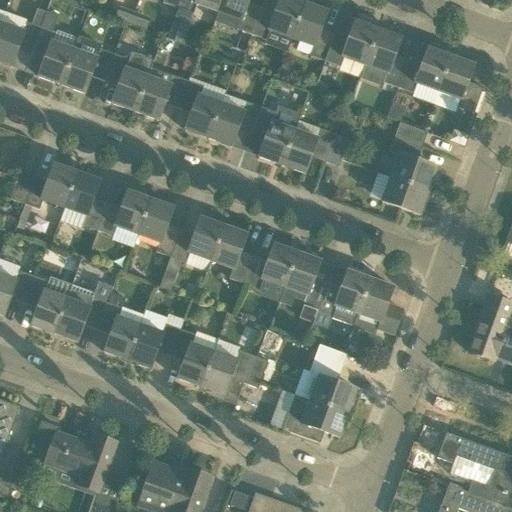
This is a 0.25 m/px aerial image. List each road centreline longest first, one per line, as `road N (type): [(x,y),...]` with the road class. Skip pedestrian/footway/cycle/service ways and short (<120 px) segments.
road 1 (residential): [(443,273),(0,107)]
road 2 (residential): [(363,492),(0,356)]
road 3 (residential): [(443,273),(493,135)]
road 4 (residential): [(511,45),(386,0)]
road 5 (residential): [(363,492),(404,376)]
road 6 (residential): [(511,430),(404,376)]
